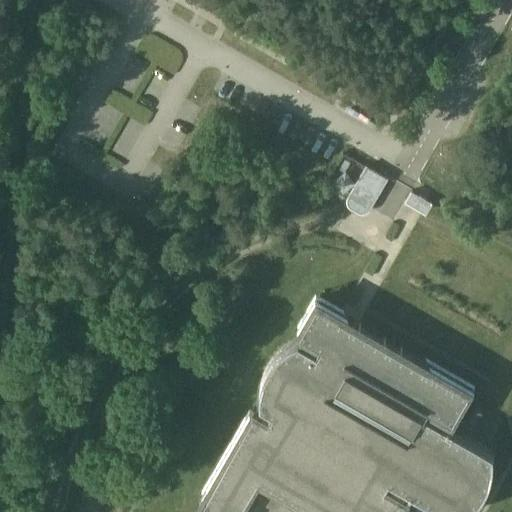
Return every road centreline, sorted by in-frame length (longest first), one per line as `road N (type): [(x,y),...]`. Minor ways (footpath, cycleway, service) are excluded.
road 1 (track): [(410,165),(374,219),(299,228),(260,242),(171,302),(105,390),(75,456),(62,511)]
road 2 (track): [(511,271),(390,202)]
